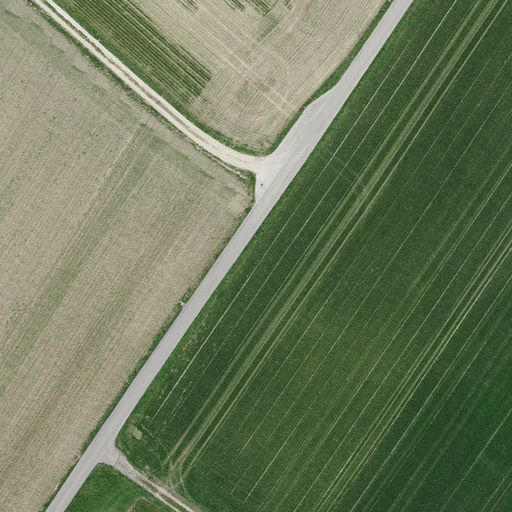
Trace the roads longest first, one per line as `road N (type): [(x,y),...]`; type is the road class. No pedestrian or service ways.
road 1 (unclassified): [(403,0),(54,511)]
road 2 (track): [(284,174),(200,139),(46,0)]
